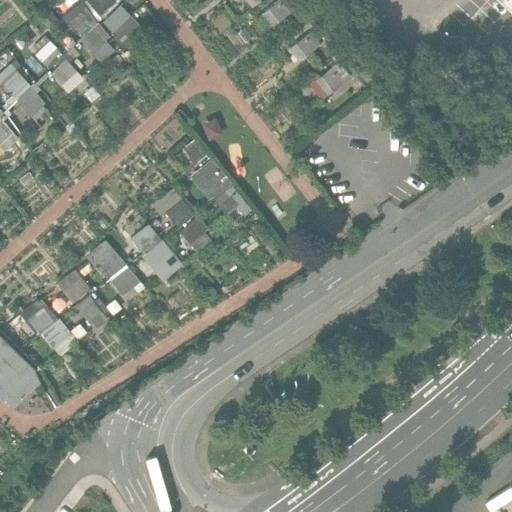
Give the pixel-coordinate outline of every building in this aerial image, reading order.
[(511,0),(502,0),(511,9),(511,0)] [(97,60),(113,45),(77,7),(61,23),(97,60)] [(284,47),(294,58),(311,43),(301,32),(284,47)] [(44,62),(50,51),(38,44),(32,55),(44,62)] [(46,70),(63,91),(81,77),(64,56),(46,70)] [(310,72),(316,92),(347,83),(341,63),(310,72)] [(0,85),(30,117),(45,103),(11,67),(0,77),(0,85)] [(0,147),(15,136),(0,116),(0,147)] [(221,215),(240,199),(206,157),(186,173),(221,215)] [(149,203),(187,244),(206,227),(168,186),(149,203)] [(143,222),(126,237),(161,277),(179,262),(143,222)] [(103,237),(82,254),(118,296),(138,279),(103,237)] [(55,278),(65,303),(87,293),(76,269),(55,278)] [(92,330),(109,316),(90,292),(73,306),(92,330)] [(45,302),(24,319),(54,357),(81,335),(74,327),(68,331),(45,302)] [(0,399),(12,411),(37,385),(31,370),(0,340),(0,399)]
